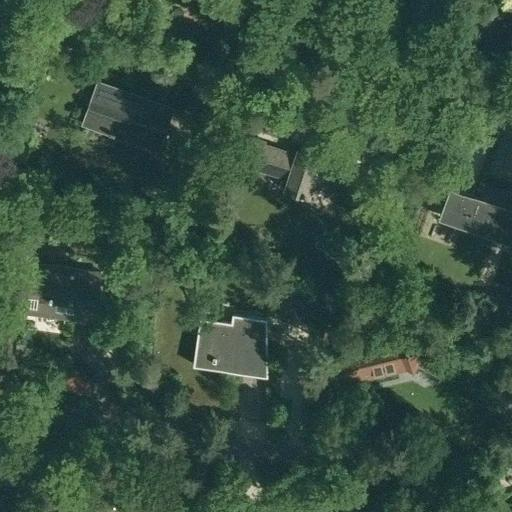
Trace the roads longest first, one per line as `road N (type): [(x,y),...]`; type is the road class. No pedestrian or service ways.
road 1 (residential): [(431,511),(406,470),(0,413)]
road 2 (residential): [(511,94),(239,0)]
